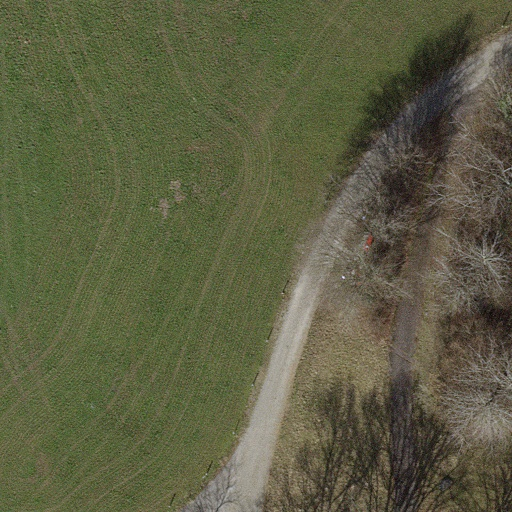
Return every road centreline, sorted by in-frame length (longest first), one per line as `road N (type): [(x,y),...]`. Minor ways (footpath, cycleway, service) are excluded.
road 1 (track): [(511,52),(399,136),(341,219),(245,471)]
road 2 (track): [(406,511),(409,317),(438,189),(476,74)]
